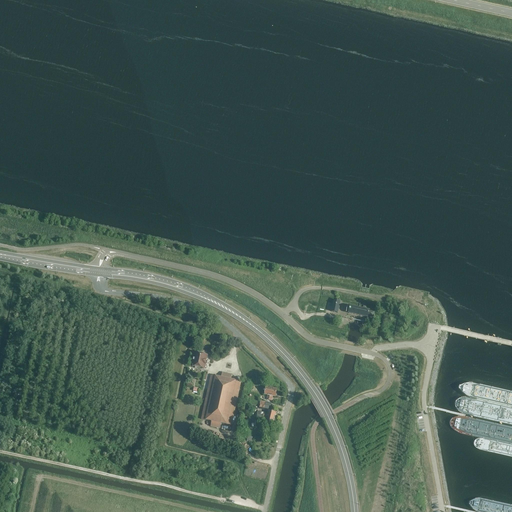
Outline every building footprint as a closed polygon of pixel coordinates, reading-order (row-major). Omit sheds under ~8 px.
[(338,313),(341,302),(334,300),(332,312),(338,313)] [(368,317),(370,311),(370,310),(350,306),(350,307),(349,313),(348,314),(368,318),(368,317)] [(193,367),(204,369),(207,356),(195,353),(193,367)] [(201,419),(221,424),(231,426),(241,382),(231,380),(231,375),(222,373),(221,378),(211,376),(201,419)] [(272,401),(273,396),(275,397),(277,389),(266,387),(264,394),(267,395),(267,399),(272,401)] [(273,423),(275,419),(275,418),(257,414),(257,417),(266,419),(266,421),(273,423)]
